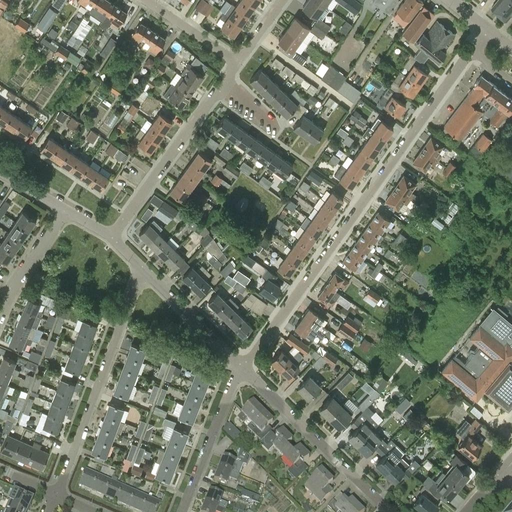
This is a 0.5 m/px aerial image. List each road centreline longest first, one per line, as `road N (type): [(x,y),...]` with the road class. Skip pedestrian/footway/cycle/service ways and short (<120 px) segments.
road 1 (residential): [(241,370),(467,50)]
road 2 (residential): [(53,495),(140,266)]
road 3 (residential): [(389,511),(241,370)]
road 4 (residential): [(111,239),(222,86)]
road 5 (residential): [(181,511),(241,370)]
road 6 (residential): [(241,370),(140,266)]
road 7 (residential): [(0,311),(64,209)]
